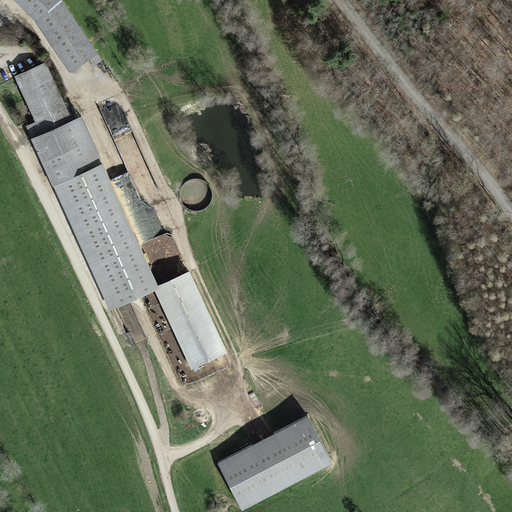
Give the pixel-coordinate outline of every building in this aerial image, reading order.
[(72,69),(99,53),(63,0),(19,0),(41,22),(72,69)] [(29,126),(35,138),(72,121),(46,64),(17,77),(38,122),(29,126)] [(56,185),(102,164),(81,117),(72,121),(35,138),(56,185)] [(112,308),(155,288),(159,287),(124,211),(102,164),(56,185),(112,308)] [(191,272),(159,287),(155,288),(191,367),(227,351),(191,272)] [(220,464),(243,509),(334,465),(311,419),(220,464)]
